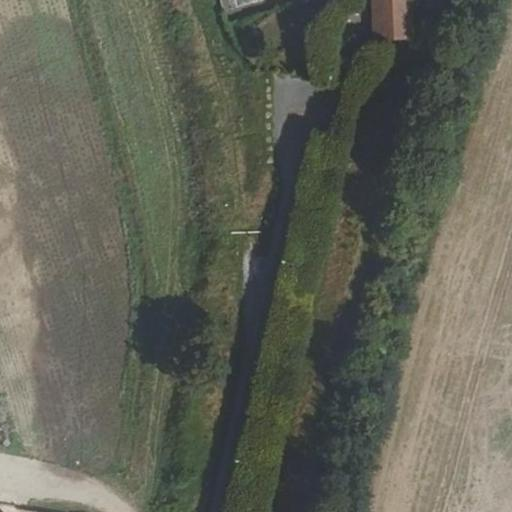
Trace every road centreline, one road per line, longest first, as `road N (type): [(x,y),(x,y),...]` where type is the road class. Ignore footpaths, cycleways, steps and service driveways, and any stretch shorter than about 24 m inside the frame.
road 1 (track): [(446,0),(402,119),(300,511)]
road 2 (unclassified): [(215,511),(289,198),(287,84)]
road 3 (track): [(264,314),(219,81),(195,0)]
